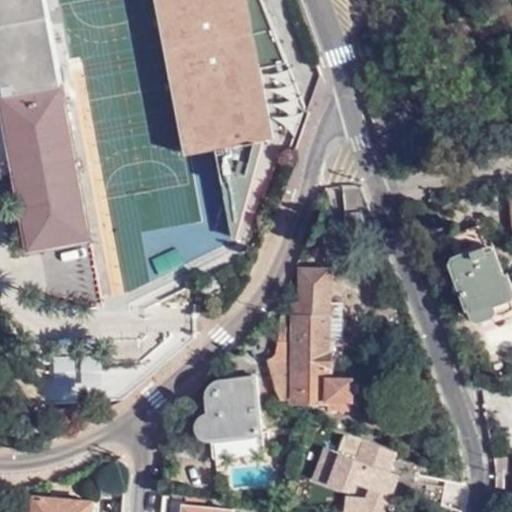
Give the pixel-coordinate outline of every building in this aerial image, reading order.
[(0,0),(0,68),(4,90),(62,79),(47,0),(0,0)] [(217,144),(225,187),(252,183),(266,135),(274,133),(262,65),(287,60),(264,0),(160,0),(188,149),(217,144)] [(0,90),(0,96),(14,171),(17,171),(21,170),(10,106),(66,96),(62,79),(4,90),(0,90)] [(17,171),(31,247),(43,245),(52,292),(104,304),(66,96),(10,106),(21,170),(17,171)] [(389,134),(378,137),(390,169),(413,167),(397,123),(387,126),(389,134)] [(252,183),(225,187),(233,233),(239,233),(252,183)] [(364,216),(375,213),(364,183),(342,184),(346,240),(372,239),(364,216)] [(486,243),(478,224),(447,235),(454,255),(453,259),(452,260),(457,274),(448,278),(460,308),(469,305),(473,317),(478,319),(497,313),(499,309),(506,314),(511,311),(511,269),(511,270),(507,272),(496,240),(486,243)] [(159,272),(178,264),(172,250),(153,258),(159,272)] [(329,334),(330,299),(331,266),(303,266),(301,298),(295,298),(292,395),(328,396),(327,405),(349,406),(349,398),(352,396),(353,376),(327,374),(328,366),(330,367),(331,347),(328,346),(329,334)] [(342,299),(330,299),(329,334),(342,335),(342,299)] [(282,398),(287,403),(288,362),(285,362),(285,356),(288,355),(289,312),(282,311),(281,350),(277,365),(277,390),(282,398)] [(263,430),(257,372),(219,376),(212,379),(210,383),(208,387),(210,412),(204,415),(200,420),(200,428),(203,433),(208,436),(214,437),(216,454),(242,451),(243,456),(260,455),(258,431),(263,430)] [(359,455),(334,447),(329,460),(321,458),(315,474),(350,487),(354,478),(371,484),(382,487),(390,467),(397,449),(366,437),(359,455)] [(329,460),(334,447),(326,444),(321,458),(329,460)] [(383,511),(399,470),(390,467),(382,487),(371,484),(367,495),(347,493),(345,508),(383,511)] [(445,484),(417,478),(414,496),(442,503),(445,484)] [(91,511),(93,499),(33,492),(31,504),(38,505),(36,511),(91,511)] [(231,511),(232,507),(186,502),(186,498),(173,498),(171,511),(231,511)]
